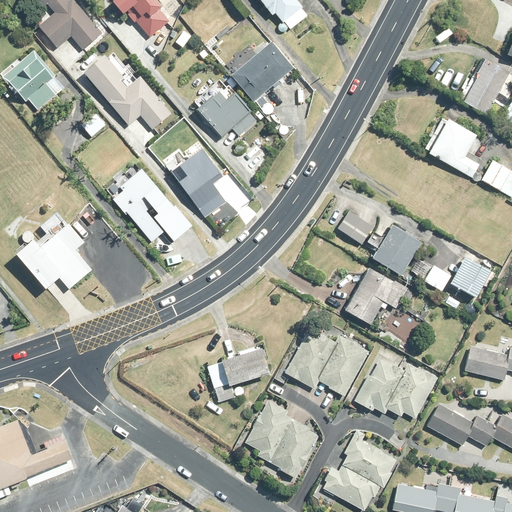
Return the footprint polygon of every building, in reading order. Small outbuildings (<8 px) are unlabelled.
[(101,34),(72,0),(38,0),(52,16),(38,27),(57,48),(70,37),(82,50),(101,34)] [(123,17),(126,15),(134,24),(136,22),(150,39),(169,23),(161,12),(164,9),(155,0),(117,0),(112,4),(123,17)] [(295,0),(258,0),(273,17),(276,15),(283,24),(284,23),(291,31),(307,17),(302,10),(303,9),(295,0)] [(222,30),(216,35),(220,39),(226,34),(222,30)] [(280,86),(278,83),(294,70),(271,43),(231,77),(254,104),(272,88),(274,91),(280,86)] [(52,78),(55,75),(33,50),(1,78),(14,92),(15,90),(26,102),(28,100),(38,111),(62,90),(52,78)] [(103,56),(82,74),(128,127),(140,116),(152,130),(171,114),(139,78),(126,89),(120,82),(123,79),(103,56)] [(464,104),(486,116),(510,74),(486,61),(478,75),(479,76),(464,104)] [(258,123),(250,115),(253,113),(230,87),(228,89),(220,81),(195,104),(200,109),(196,112),(222,141),(233,131),(240,139),(258,123)] [(511,128),(511,103),(501,122),(511,128)] [(81,126),(91,137),(105,125),(95,114),(81,126)] [(431,152),(430,156),(473,179),(480,166),(466,158),(478,137),(442,119),(425,149),(431,152)] [(101,134),(94,141),(98,147),(106,140),(101,134)] [(161,145),(154,149),(157,155),(164,151),(161,145)] [(168,169),(204,218),(226,202),(213,184),(223,177),(201,148),(186,158),(185,157),(177,163),(176,163),(168,169)] [(511,198),(511,195),(511,172),(493,161),(482,182),(511,198)] [(190,228),(141,170),(120,188),(123,192),(113,200),(150,243),(164,231),(173,242),(190,228)] [(443,180),(435,176),(417,207),(439,220),(457,191),(460,193),(464,185),(446,175),(443,180)] [(113,183),(106,189),(111,196),(119,190),(113,183)] [(473,186),(463,201),(477,209),(486,194),(473,186)] [(338,230),(362,246),(373,228),(349,213),(338,230)] [(40,246),(36,241),(17,256),(45,290),(58,279),(68,290),(91,270),(74,250),(83,242),(68,224),(49,240),(48,239),(40,246)] [(393,228),(373,261),(401,278),(421,246),(393,228)] [(497,264),(470,250),(466,258),(492,272),(497,264)] [(465,261),(451,287),(477,301),(491,275),(465,261)] [(434,267),(424,282),(434,288),(443,272),(434,267)] [(346,313),(371,327),(381,308),(385,311),(388,306),(396,311),(408,290),(371,269),(346,313)] [(460,304),(449,297),(445,303),(457,310),(460,304)] [(307,335),(285,375),(314,391),(319,383),(339,345),(335,343),(326,338),(323,343),(307,335)] [(329,388),(328,389),(344,398),(369,353),(339,337),(335,343),(339,345),(319,383),(329,388)] [(472,347),(466,372),(504,381),(507,371),(511,372),(511,348),(509,356),(472,347)] [(237,356),(238,359),(222,364),(229,389),(270,376),(266,364),(268,364),(263,348),(237,356)] [(368,377),(354,402),(373,412),(374,410),(381,414),(404,373),(392,366),(391,368),(379,362),(370,378),(368,377)] [(404,373),(381,414),(385,416),(387,411),(401,418),(403,414),(415,421),(438,380),(425,373),(425,374),(408,365),(404,373)] [(259,453),(257,458),(269,464),(292,421),(285,417),(287,413),(267,403),(260,417),(259,416),(252,428),(253,429),(244,444),(259,453)] [(439,405),(427,428),(463,447),(468,438),(477,443),(488,423),(477,417),(477,418),(469,414),(466,420),(439,405)] [(511,421),(502,416),(496,427),(488,423),(477,443),(487,448),(492,439),(511,449),(511,421)] [(318,438),(309,433),(310,431),(292,421),(269,464),(281,470),(280,472),(295,480),(301,469),(302,469),(309,457),(308,456),(318,438)] [(19,422),(0,430),(0,492),(29,481),(29,479),(73,461),(66,444),(33,457),(19,422)] [(356,432),(344,455),(347,457),(342,467),(381,488),(384,490),(391,476),(390,474),(396,462),(381,454),(382,452),(369,446),(369,447),(361,443),(365,437),(356,432)] [(324,482),(327,484),(323,490),(362,511),(364,511),(372,499),(374,500),(381,488),(342,467),(338,473),(331,470),(324,482)] [(398,486),(393,511),(434,511),(436,511),(444,511),(450,487),(439,485),(438,489),(427,487),(426,492),(398,486)] [(495,511),(494,511),(496,503),(481,500),(482,499),(472,497),(473,491),(461,488),(461,490),(450,487),(444,511),(495,511)] [(511,511),(511,499),(509,498),(508,500),(497,497),(496,503),(494,511),(495,511),(511,511)]
